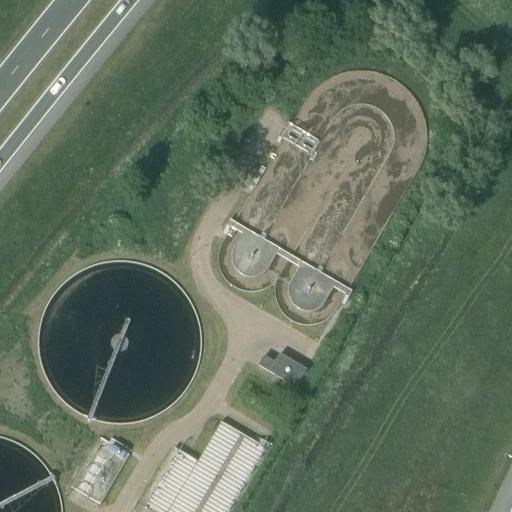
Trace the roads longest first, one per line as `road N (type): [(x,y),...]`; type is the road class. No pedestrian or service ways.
road 1 (motorway): [(0,163),(133,0)]
road 2 (motorway): [(78,0),(0,94)]
